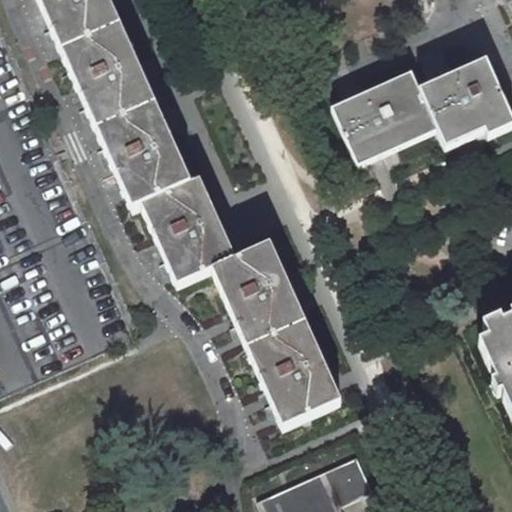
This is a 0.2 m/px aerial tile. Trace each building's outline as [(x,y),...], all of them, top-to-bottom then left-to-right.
[(214,278),(285,434),(335,411),(266,254),(230,270),(195,191),(186,194),(99,0),(38,0),(136,217),(144,214),(178,293),(214,278)] [(0,396),(135,337),(0,30),(0,396)] [(415,79),(364,103),(336,116),(359,167),(437,133),(446,150),(489,131),(492,140),(511,130),(511,117),(491,71),(424,99),(415,79)] [(511,316),(511,318),(511,323),(502,327),(499,322),(483,329),(489,343),(479,348),(511,421),(511,316)] [(263,511),(342,511),(341,508),(373,493),(358,459),(259,503),(263,511)]
